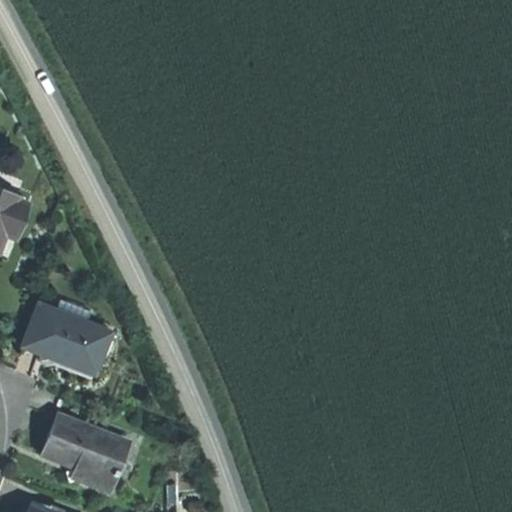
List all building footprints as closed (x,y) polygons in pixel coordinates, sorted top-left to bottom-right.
[(0,233),(4,221),(15,225),(22,203),(12,199),(13,197),(0,192),(0,233)] [(51,297),(46,309),(78,321),(82,309),(51,297)] [(78,321),(46,309),(34,304),(18,347),(39,355),(89,374),(105,331),(78,321)] [(103,489),(121,441),(51,414),(44,435),(37,453),(83,471),(80,480),(103,489)] [(23,506),(40,511),(55,511),(57,509),(42,504),(42,505),(26,500),(23,506)]
